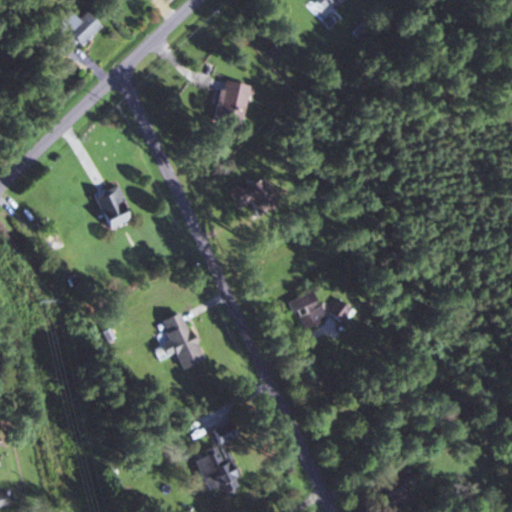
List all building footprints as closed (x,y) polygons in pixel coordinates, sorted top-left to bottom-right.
[(337,0),(318,0),(328,10),(337,0)] [(64,57),(95,25),(74,4),(58,20),(64,26),(48,42),(64,57)] [(234,131),(247,87),(219,79),(206,123),(234,131)] [(103,228),(128,217),(112,185),(88,196),(103,228)] [(322,319),(310,290),(281,302),(286,312),(291,310),(299,328),(322,319)] [(177,310),(155,319),(163,337),(154,341),(161,356),(169,352),(177,369),(199,359),(177,310)] [(219,441),(230,436),(223,422),(206,430),(214,448),(189,459),(203,491),(210,488),(214,496),(238,485),(219,441)] [(379,511),(384,511),(404,500),(397,487),(408,481),(401,469),(367,489),(379,511)]
